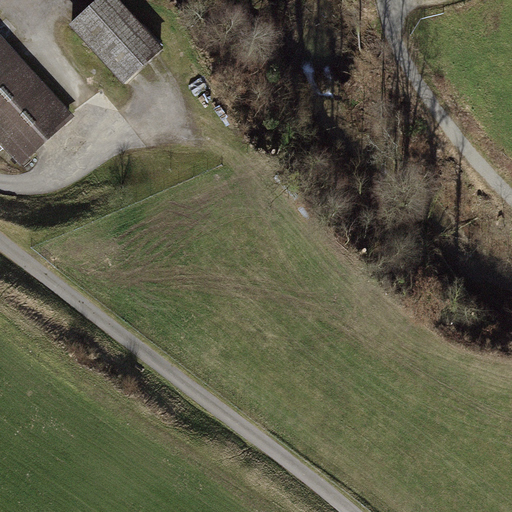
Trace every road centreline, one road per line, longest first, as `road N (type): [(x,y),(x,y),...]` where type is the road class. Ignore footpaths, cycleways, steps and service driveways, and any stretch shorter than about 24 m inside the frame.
road 1 (unclassified): [(0,239),(348,511)]
road 2 (unknown): [(0,175),(40,183),(64,175),(180,81)]
